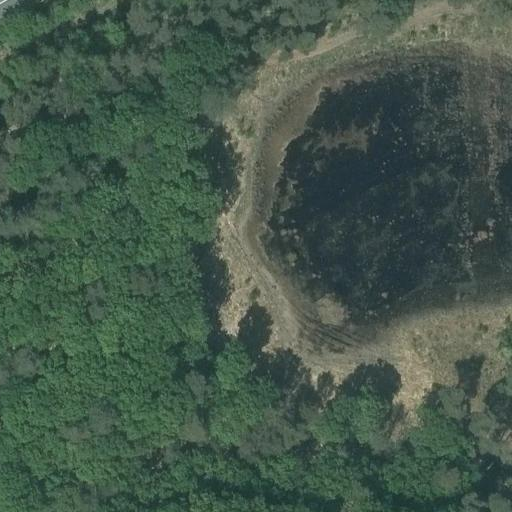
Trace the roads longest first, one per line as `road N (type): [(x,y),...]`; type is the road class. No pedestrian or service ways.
road 1 (track): [(511,18),(475,9),(377,12),(288,59),(196,44),(0,165)]
road 2 (track): [(0,68),(123,0)]
